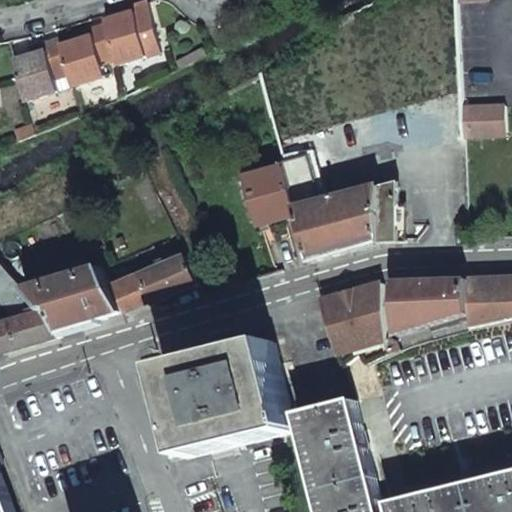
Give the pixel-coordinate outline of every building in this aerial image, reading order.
[(366,0),(352,10),(354,22),(382,52),(387,91),(390,119),(391,141),(468,138),(468,137),(466,107),(461,4),(460,0),(366,0)] [(166,53),(150,1),(136,5),(138,12),(109,22),(111,26),(121,59),(123,66),(166,53)] [(274,79),(288,168),(299,209),(326,202),(301,109),(371,91),(373,122),(390,119),(387,91),(382,52),(354,22),(274,79)] [(107,63),(121,59),(111,26),(95,30),(97,37),(83,42),(64,47),(73,75),(78,88),(111,77),(107,63)] [(82,34),(83,42),(97,37),(95,30),(82,34)] [(64,47),(62,41),(48,46),(50,52),(35,57),(19,62),(32,103),(65,92),(61,79),(73,75),(64,47)] [(50,52),(48,46),(34,50),(35,57),(50,52)] [(477,106),(479,136),(509,135),(508,105),(477,106)] [(466,107),(468,137),(479,136),(477,106),(466,107)] [(299,209),(288,168),(252,178),(265,227),(301,217),(299,209)] [(299,209),(301,217),(314,263),(386,242),(385,187),(379,189),(353,195),(326,202),(299,209)] [(386,242),(397,242),(398,187),(385,187),(386,242)] [(0,298),(8,308),(30,291),(0,256),(0,298)] [(155,306),(201,285),(190,257),(117,287),(128,313),(153,303),(155,306)] [(128,313),(117,287),(108,266),(30,291),(52,313),(55,312),(62,332),(128,313)] [(511,279),(470,281),(475,313),(491,312),(491,324),(511,319),(511,279)] [(475,313),(470,281),(399,284),(403,336),(475,317),(475,313)] [(370,362),(403,350),(401,340),(392,335),(387,285),(332,301),(352,365),(365,357),(370,362)] [(52,313),(30,291),(8,308),(15,322),(52,313)] [(348,368),(352,365),(332,301),(326,303),(327,307),(348,368)] [(55,312),(52,313),(15,322),(0,325),(0,326),(7,354),(25,350),(63,337),(62,332),(55,312)] [(491,312),(475,313),(475,317),(477,327),(491,324),(491,312)] [(273,442),(298,435),(274,347),(167,374),(191,463),(213,458),(273,442)] [(511,511),(511,469),(385,505),(357,402),(301,418),(305,433),(325,511),(511,511)] [(16,511),(15,510),(0,468),(0,511),(16,511)]
